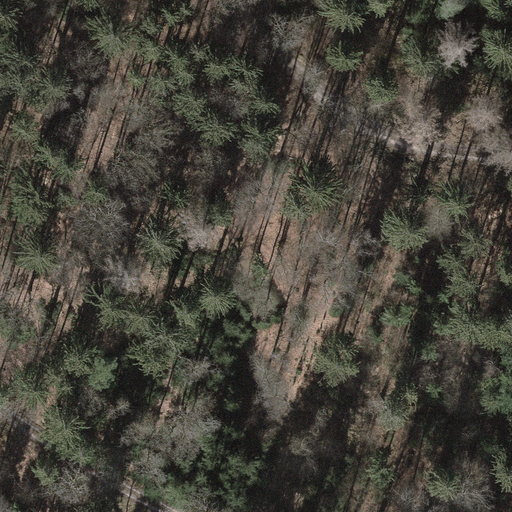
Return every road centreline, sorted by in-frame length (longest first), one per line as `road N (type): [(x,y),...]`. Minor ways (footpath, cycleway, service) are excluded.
road 1 (track): [(234,0),(361,125),(400,141),(511,157)]
road 2 (track): [(0,406),(102,479),(172,511)]
